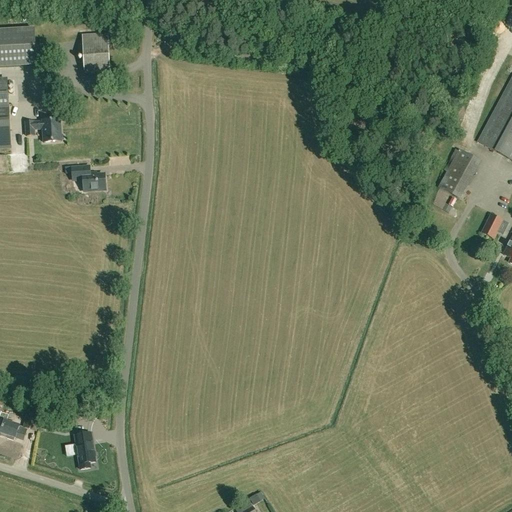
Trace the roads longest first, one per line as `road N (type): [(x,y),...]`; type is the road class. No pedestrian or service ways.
road 1 (unclassified): [(127,503),(120,416),(151,147),(151,0)]
road 2 (track): [(147,55),(172,41),(314,54),(356,49),(388,34),(411,0)]
road 3 (unclassified): [(127,503),(0,466)]
